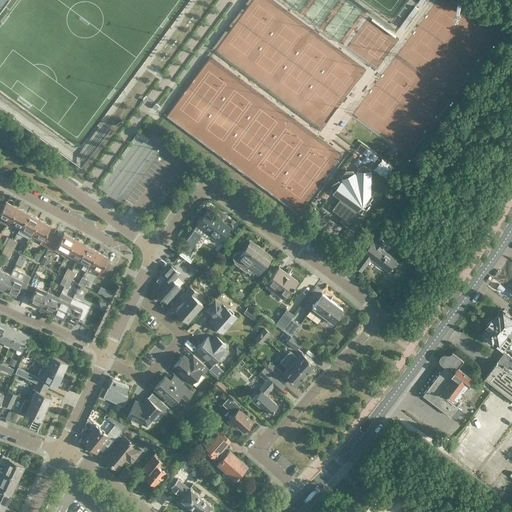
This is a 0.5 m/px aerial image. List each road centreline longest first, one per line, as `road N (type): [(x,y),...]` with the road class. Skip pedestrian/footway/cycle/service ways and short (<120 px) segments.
road 1 (residential): [(305,497),(261,458),(262,448),(376,319),(365,302),(205,187),(169,232),(147,245)]
road 2 (secondary): [(305,497),(432,344),(511,229)]
road 3 (residential): [(102,360),(148,376),(179,342),(179,332),(133,295)]
road 4 (residential): [(116,224),(0,136)]
